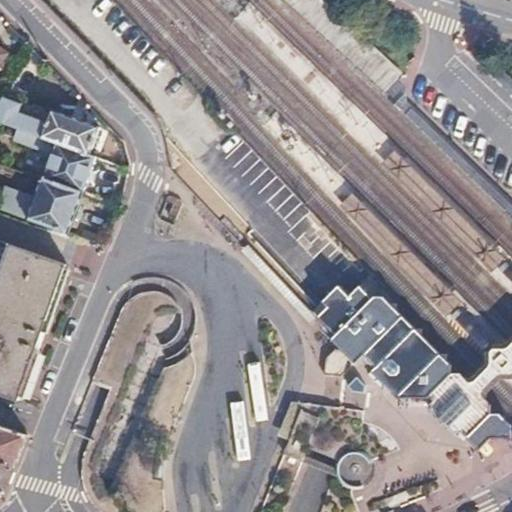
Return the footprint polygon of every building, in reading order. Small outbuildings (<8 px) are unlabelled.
[(323,0),(284,0),(386,94),(399,80),(404,74),(323,0)] [(406,85),(399,80),(386,94),(511,218),(511,200),(407,99),(406,85)] [(6,89),(0,102),(0,120),(59,144),(88,155),(99,127),(54,109),(48,124),(25,114),(23,121),(10,116),(19,95),(6,89)] [(59,144),(47,178),(84,192),(97,158),(88,155),(59,144)] [(395,153),(382,164),(426,210),(488,268),(498,278),(510,267),(504,258),(395,153)] [(45,177),(29,218),(69,233),(84,192),(47,178),(45,177)] [(356,194),(342,206),(387,252),(451,322),(468,305),(356,194)] [(242,252),(308,323),(316,316),(250,245),(242,252)] [(0,393),(20,401),(68,266),(14,246),(0,284),(0,393)] [(86,461),(85,471),(86,479),(88,487),(92,497),(97,505),(102,511),(124,511),(126,508),(135,511),(166,511),(170,508),(172,501),(171,494),(165,465),(165,458),(167,449),(193,383),(194,356),(184,364),(177,369),(171,372),(170,360),(179,355),(186,349),(191,342),(195,333),(196,324),(196,314),(193,305),(189,297),(182,290),(175,285),(166,281),(156,280),(147,281),(138,284),(130,289),(92,383),(112,390),(88,452),(86,461)] [(492,440),(511,438),(508,426),(494,412),(493,413),(488,408),(478,398),(482,393),(473,383),(468,387),(455,373),(452,376),(452,369),(448,365),(448,360),(443,360),(440,357),(424,339),(424,334),(419,334),(399,314),(399,308),(394,308),(386,299),(377,298),(375,300),(371,296),(371,291),(366,291),(362,287),(352,297),(341,287),(336,292),(330,292),(330,297),(325,302),(330,308),(320,317),(338,336),(334,340),(356,363),(362,357),(369,364),(376,371),(373,373),(385,386),(386,392),(391,392),(398,399),(426,400),(430,396),(435,401),(430,407),(443,421),(459,437),(465,432),(469,436),(467,439),(480,452),(492,440)] [(325,357),(324,377),(343,376),(353,368),(351,365),(353,363),(339,348),(337,350),(335,348),(325,357)] [(358,378),(349,387),(354,392),(366,394),(366,387),(358,378)] [(289,441),(304,404),(292,404),(278,437),(289,441)] [(304,404),(289,441),(283,458),(329,477),(328,469),(330,462),(333,455),(339,450),(346,447),(353,446),(361,447),(368,451),(373,456),(376,463),(398,452),(395,445),(390,439),(384,434),(378,429),(371,426),(364,423),(356,422),(348,423),(340,424),(333,427),(323,414),(323,405),(304,404)] [(0,497),(5,492),(28,435),(0,425),(0,497)] [(342,482),(369,487),(373,464),(347,459),(342,482)]
